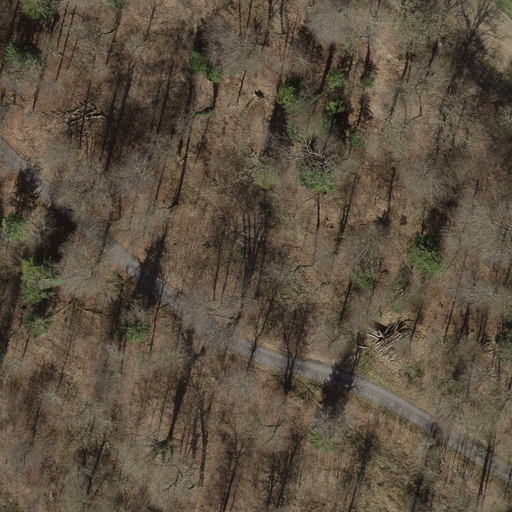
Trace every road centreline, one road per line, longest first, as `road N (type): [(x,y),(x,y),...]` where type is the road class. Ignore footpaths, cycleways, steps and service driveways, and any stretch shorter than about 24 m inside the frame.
road 1 (track): [(511,476),(372,391),(266,356),(188,314),(0,150)]
road 2 (track): [(396,0),(511,103)]
